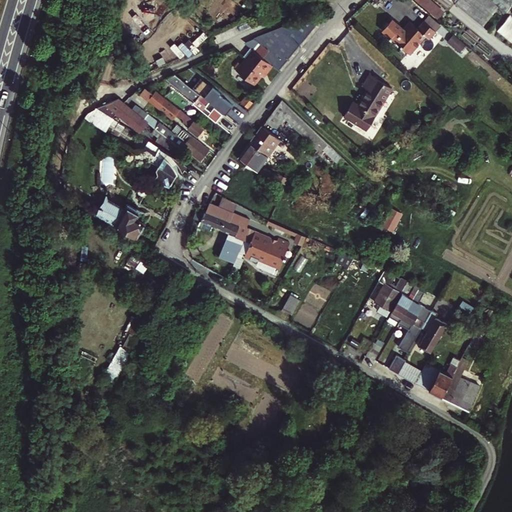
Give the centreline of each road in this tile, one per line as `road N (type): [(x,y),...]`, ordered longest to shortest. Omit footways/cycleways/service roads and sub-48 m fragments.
road 1 (residential): [(469,511),(492,460),(478,435),(185,270),(173,250),(207,177),(349,0)]
road 2 (unclassified): [(89,101),(347,0)]
